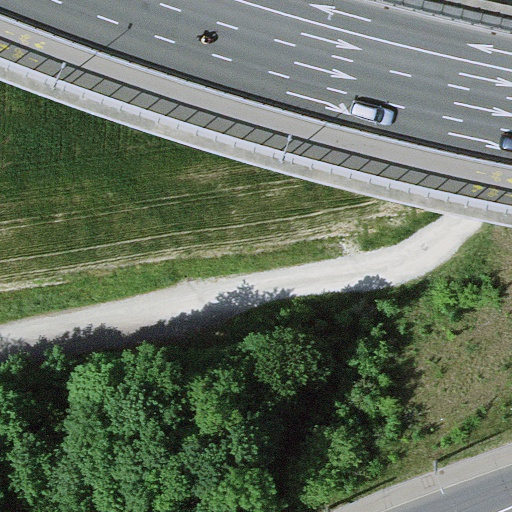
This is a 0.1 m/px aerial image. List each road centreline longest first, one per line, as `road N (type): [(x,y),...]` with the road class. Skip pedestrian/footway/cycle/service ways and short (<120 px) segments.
road 1 (track): [(511,35),(466,209),(431,245),(384,266),(143,305)]
road 2 (primary): [(220,0),(316,34),(511,80)]
road 3 (track): [(0,329),(143,305)]
